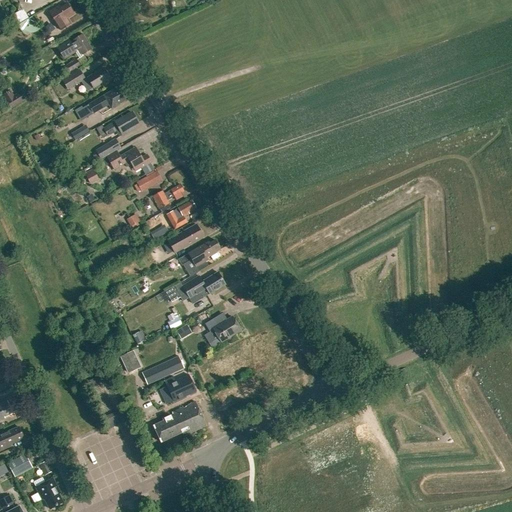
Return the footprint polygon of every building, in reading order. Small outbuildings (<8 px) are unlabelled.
[(61,30),(71,24),(67,18),(74,14),(67,4),(60,8),(59,6),(49,12),(61,30)] [(28,18),(22,8),(11,15),(17,24),(28,18)] [(92,49),(82,34),(70,42),(69,40),(57,48),(64,59),(79,50),(82,55),(92,49)] [(63,69),(67,75),(80,66),(77,60),(63,69)] [(84,78),(79,68),(61,79),(67,88),(84,78)] [(87,78),(93,88),(110,78),(103,68),(87,78)] [(12,94),(9,88),(0,93),(9,107),(23,99),(18,90),(12,94)] [(124,101),(117,88),(75,110),(80,120),(109,105),(111,109),(124,101)] [(132,127),(138,123),(132,112),(104,128),(108,135),(119,129),(123,135),(133,129),(132,127)] [(76,131),(71,134),(75,140),(80,137),(76,131)] [(93,151),(98,159),(118,147),(114,139),(93,151)] [(129,161),(135,171),(151,162),(147,154),(142,157),(136,147),(120,156),(117,150),(106,156),(114,170),(129,161)] [(93,171),(85,176),(89,183),(97,179),(93,171)] [(155,171),(134,183),(140,193),(161,181),(155,171)] [(153,195),(155,198),(162,210),(169,206),(167,203),(169,202),(167,198),(173,194),(175,197),(182,193),(180,190),(183,188),(179,182),(163,192),(162,189),(158,191),(158,192),(153,195)] [(174,229),(187,223),(183,216),(189,213),(188,211),(196,207),(191,200),(166,214),(174,229)] [(135,214),(125,219),(130,227),(139,221),(135,214)] [(196,225),(169,240),(167,240),(174,253),(203,237),(196,225)] [(156,229),(149,233),(153,240),(160,236),(156,229)] [(209,243),(208,242),(187,253),(188,254),(178,259),(182,266),(191,260),(198,272),(207,266),(204,261),(203,259),(206,257),(220,250),(214,240),(209,243)] [(198,276),(181,286),(186,294),(189,299),(205,289),(209,294),(225,284),(217,272),(202,281),(198,276)] [(179,283),(161,293),(165,301),(169,299),(171,302),(186,294),(181,286),(179,283)] [(171,313),(166,316),(169,322),(174,319),(171,313)] [(205,323),(210,332),(214,330),(221,341),(240,329),(232,316),(224,320),(220,314),(205,323)] [(187,325),(176,331),(181,340),(192,334),(187,325)] [(138,333),(132,336),(137,345),(143,342),(138,333)] [(133,352),(120,358),(128,374),(141,368),(133,352)] [(175,357),(139,374),(145,386),(181,369),(175,357)] [(188,374),(166,385),(173,401),(178,399),(180,403),(185,401),(183,396),(196,390),(188,374)] [(0,420),(5,418),(4,417),(12,413),(7,401),(0,403),(0,420)] [(162,421),(153,425),(160,442),(181,432),(182,436),(205,425),(206,425),(195,401),(187,405),(185,401),(180,403),(182,407),(171,413),(172,415),(161,419),(162,421)] [(0,435),(0,450),(10,446),(9,444),(23,438),(18,427),(0,435)] [(7,464),(14,477),(31,467),(24,455),(7,464)] [(52,473),(47,462),(39,465),(44,476),(52,473)] [(36,488),(42,499),(44,498),(49,508),(62,502),(57,492),(59,491),(52,479),(36,488)] [(21,511),(19,506),(14,508),(12,504),(14,504),(9,495),(0,499),(0,508),(1,510),(0,510),(0,511),(21,511)]
